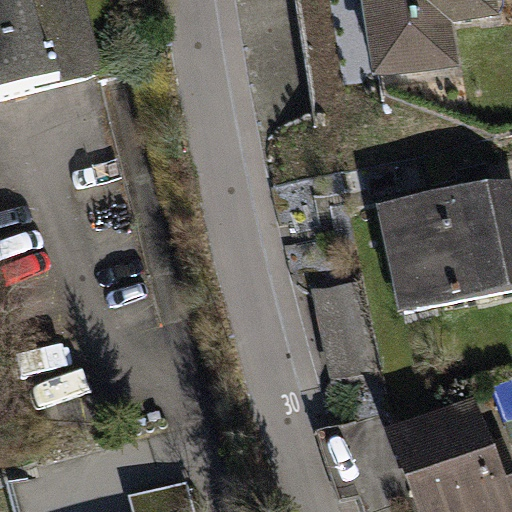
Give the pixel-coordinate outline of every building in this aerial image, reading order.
[(0,0),(0,107),(102,82),(80,0),(0,0)] [(496,0),(368,0),(381,82),(431,74),(425,33),(500,21),(496,0)] [(487,191),(383,213),(404,311),(511,288),(511,197),(490,202),(487,191)] [(473,409),(391,438),(417,511),(481,511),(511,501),(511,477),(504,456),(491,460),(473,409)] [(132,511),(173,511),(168,490),(129,500),(132,511)]
